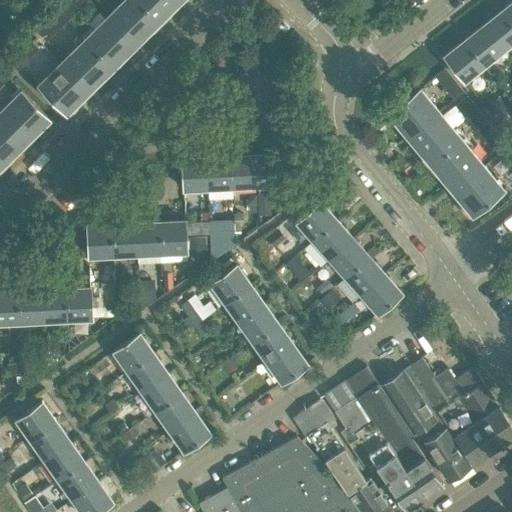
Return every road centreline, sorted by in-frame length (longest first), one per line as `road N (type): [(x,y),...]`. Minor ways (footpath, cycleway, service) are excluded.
road 1 (residential): [(133,511),(456,282)]
road 2 (residential): [(0,223),(230,0)]
road 3 (residential): [(456,282),(335,127),(339,69)]
road 4 (residential): [(339,69),(366,63),(447,0)]
